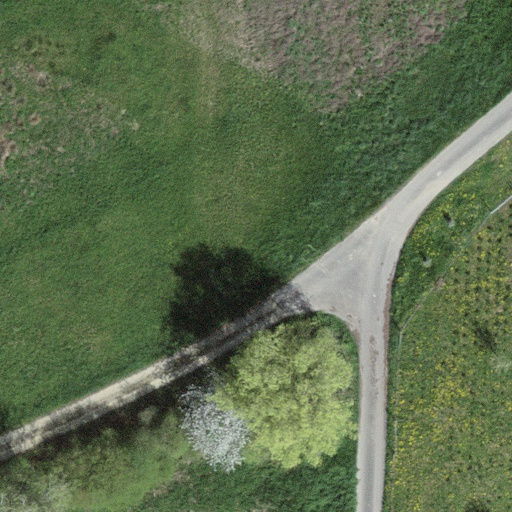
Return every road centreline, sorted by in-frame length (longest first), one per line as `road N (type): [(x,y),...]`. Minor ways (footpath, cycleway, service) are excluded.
road 1 (track): [(511,111),(373,245),(264,318),(114,405),(0,451)]
road 2 (track): [(364,511),(373,245)]
